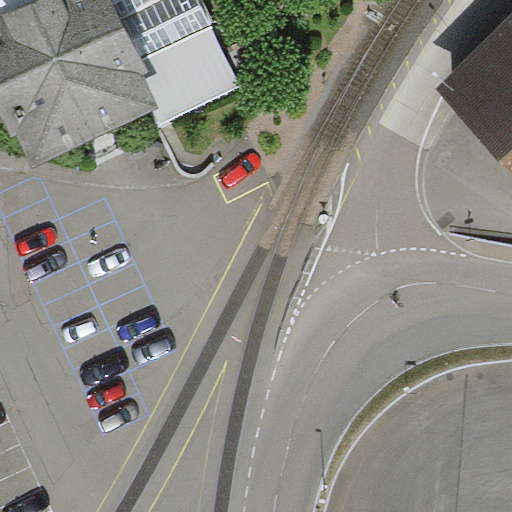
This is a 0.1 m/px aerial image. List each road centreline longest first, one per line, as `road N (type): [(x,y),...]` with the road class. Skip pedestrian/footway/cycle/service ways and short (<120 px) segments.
road 1 (unclassified): [(380,286),(375,179),(429,55),(470,0)]
road 2 (unclassified): [(380,286),(327,329),(287,413),(273,511)]
road 3 (unclassified): [(380,286),(424,278),(511,293)]
